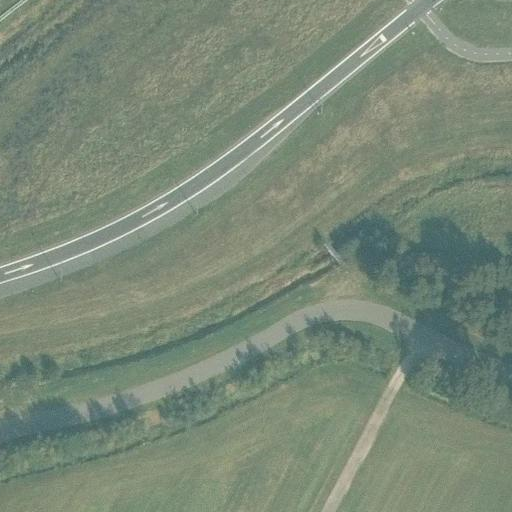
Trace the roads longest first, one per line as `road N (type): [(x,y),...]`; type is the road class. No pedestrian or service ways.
road 1 (motorway): [(0,274),(106,234),(179,194),(279,124),(428,0)]
road 2 (unclassified): [(327,511),(420,335),(511,373)]
road 3 (track): [(420,335),(468,259),(511,240)]
